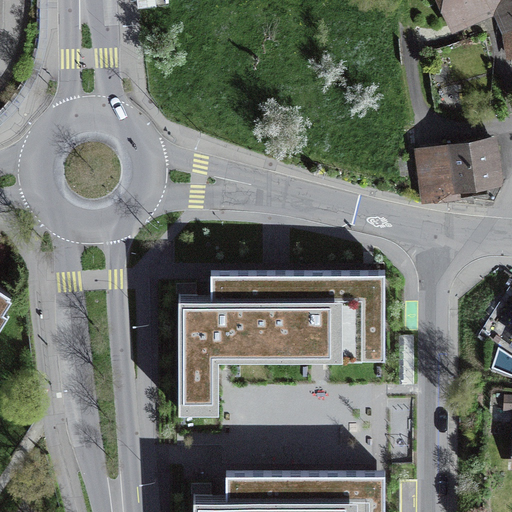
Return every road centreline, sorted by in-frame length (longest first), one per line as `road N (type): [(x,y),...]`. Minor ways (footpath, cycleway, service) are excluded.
road 1 (tertiary): [(58,219),(77,415),(104,511)]
road 2 (tertiary): [(126,511),(115,266),(123,221)]
road 3 (residential): [(439,231),(437,511)]
road 4 (residential): [(274,190),(439,231)]
road 5 (residential): [(274,190),(145,145)]
road 6 (residential): [(145,197),(274,190)]
road 7 (tertiary): [(122,120),(87,0)]
road 8 (tertiary): [(77,0),(59,123)]
